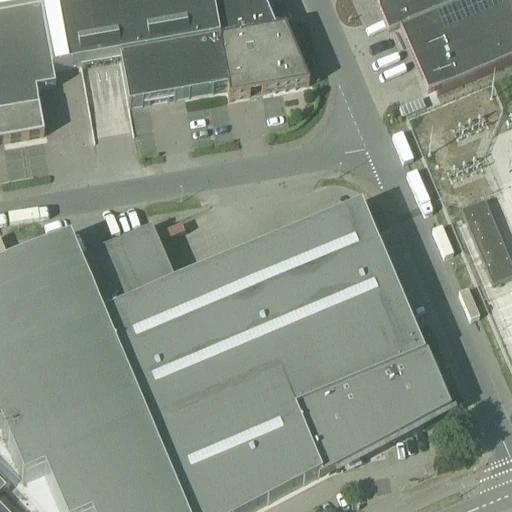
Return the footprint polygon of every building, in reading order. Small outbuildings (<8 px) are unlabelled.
[(54,0),(0,0),(0,147),(43,140),(35,94),(54,90),(51,75),(68,72),(54,0)] [(54,0),(68,72),(80,70),(119,64),(127,112),(226,95),(228,104),(308,89),(284,33),(274,34),(259,0),(54,0)] [(511,13),(506,0),(374,0),(378,20),(387,42),(399,37),(426,103),(436,99),(511,66),(511,13)] [(511,273),(484,206),(460,216),(491,291),(511,282),(511,273)] [(132,241),(77,264),(69,246),(0,274),(0,433),(23,488),(43,479),(57,511),(258,511),(316,481),(318,484),(449,415),(424,355),(421,356),(360,211),(156,297),(132,241)]
